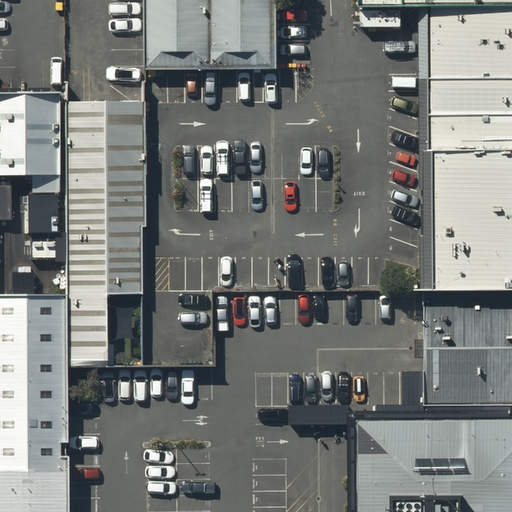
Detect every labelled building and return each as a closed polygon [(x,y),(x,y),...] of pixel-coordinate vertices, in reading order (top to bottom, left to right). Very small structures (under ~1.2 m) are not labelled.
[(275,0),(144,0),(144,83),(275,83),(275,0)] [(426,7),(427,166),(438,166),(511,165),(511,0),(357,0),(358,27),(401,27),(401,7),(426,7)] [(55,101),(0,101),(0,185),(54,187),(55,101)] [(139,115),(62,115),(64,376),(104,376),(104,305),(140,304),(139,115)] [(511,165),(438,166),(438,306),(511,305),(511,165)] [(0,511),(60,511),(60,308),(0,308),(0,511)] [(424,312),(425,412),(511,411),(511,320),(504,312),(424,312)] [(420,378),(251,382),(252,415),(420,411),(420,378)] [(511,511),(511,428),(362,430),(362,511),(511,511)]
